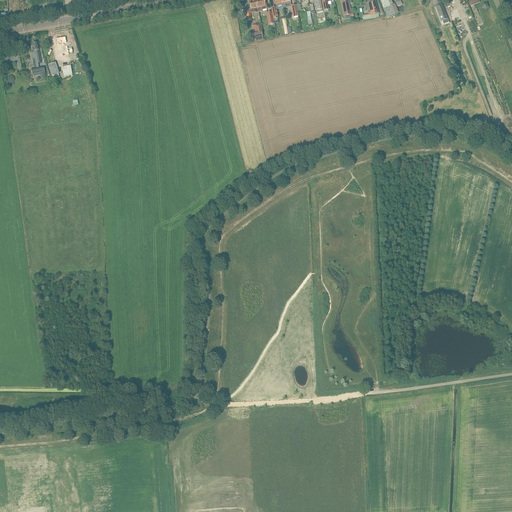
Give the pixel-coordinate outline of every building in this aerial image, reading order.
[(259,12),(257,0),(249,2),(250,9),(249,10),(249,11),(246,12),(248,21),(251,21),(250,13),(255,12),(255,13),(259,12)] [(258,0),(257,0),(259,12),(262,11),(262,10),(267,9),(266,3),(265,3),(264,0),(258,0)] [(347,0),(344,0),(341,1),(344,16),(350,15),(347,0)] [(379,0),(387,18),(399,14),(395,4),(393,5),(390,0),(379,0)] [(379,14),(376,1),(368,3),(371,19),(376,18),(375,14),(379,14)] [(442,4),(435,7),(441,21),(442,20),(447,18),(442,4)] [(257,33),(254,34),(254,38),(262,36),(260,24),(256,25),(257,33)] [(73,54),(73,53),(72,48),(67,49),(65,37),(56,39),(59,56),(73,54)] [(32,44),(31,44),(32,46),(33,48),(33,51),(33,53),(32,54),(33,59),(35,59),(36,64),(37,69),(31,70),(33,76),(45,74),(44,67),(39,68),(38,63),(41,63),(40,58),(38,47),(37,42),(32,43),(32,44)] [(8,76),(7,79),(7,82),(10,84),(13,83),(15,80),(14,77),(11,76),(8,76)]
